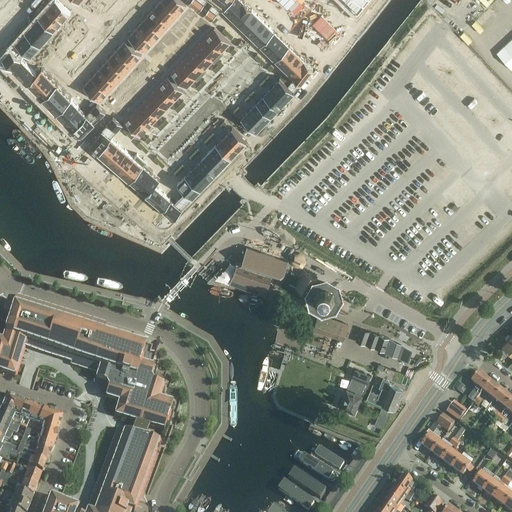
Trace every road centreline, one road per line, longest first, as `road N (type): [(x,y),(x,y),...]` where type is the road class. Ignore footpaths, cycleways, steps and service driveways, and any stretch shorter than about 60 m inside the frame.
road 1 (residential): [(161,511),(160,497),(200,414),(188,361),(148,328),(2,274)]
road 2 (residential): [(227,173),(172,229),(155,233),(0,87)]
road 3 (residential): [(271,202),(398,78),(460,0)]
road 4 (unclassified): [(465,350),(254,233),(271,202)]
road 5 (residential): [(377,0),(227,173)]
road 6 (residential): [(35,511),(70,413),(0,383)]
road 7 (tertiary): [(395,452),(465,350)]
